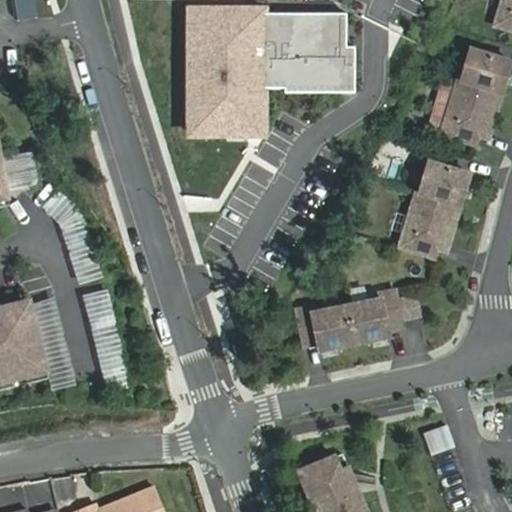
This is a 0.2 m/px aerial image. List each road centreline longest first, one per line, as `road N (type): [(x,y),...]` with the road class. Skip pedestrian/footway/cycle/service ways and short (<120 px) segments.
road 1 (residential): [(220,431),(121,185),(118,100),(85,0)]
road 2 (residential): [(220,431),(256,411),(499,356)]
road 3 (residential): [(0,469),(58,455),(178,446),(220,431)]
road 4 (residential): [(511,222),(491,301),(499,356)]
